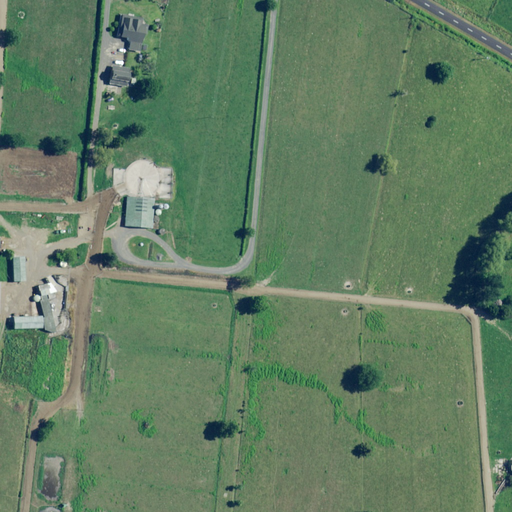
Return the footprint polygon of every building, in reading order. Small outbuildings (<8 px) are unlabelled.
[(125,16),(124,19),(120,18),(117,37),(128,39),(127,50),(138,52),(141,35),(144,35),(145,26),(139,25),(140,18),(125,16)] [(127,69),(110,66),(107,84),(124,87),(127,69)] [(155,201),(127,197),(123,226),(151,230),(155,201)] [(22,257),(11,258),(12,282),(23,281),(22,257)] [(36,286),(40,303),(43,316),(41,316),(43,331),(55,333),(46,299),(52,298),(51,293),(48,294),(45,284),(36,286)] [(40,329),(40,317),(11,318),(12,329),(40,329)]
